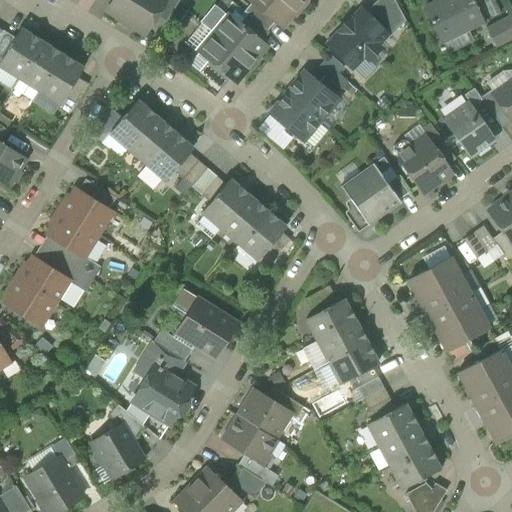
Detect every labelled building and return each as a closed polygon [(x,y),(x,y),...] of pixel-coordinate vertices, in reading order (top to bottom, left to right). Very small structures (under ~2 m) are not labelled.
[(113,0),(107,11),(144,34),(156,16),(165,0),(113,0)] [(165,0),(156,16),(166,23),(180,0),(165,0)] [(295,16),(301,9),(289,0),(248,0),(252,2),(275,22),(281,27),(290,17),(295,16)] [(289,0),(301,9),(307,2),(306,0),(289,0)] [(386,35),(389,38),(405,21),(393,0),(377,0),(365,13),(387,34),(386,35)] [(432,25),(441,43),(458,35),(455,29),(479,17),(482,23),(483,22),(472,0),(443,0),(426,9),(425,8),(424,9),(432,25)] [(244,12),(248,14),(268,31),(275,22),(252,2),(244,12)] [(198,48),(228,14),(218,6),(189,39),(198,48)] [(328,46),(353,70),(365,57),(368,60),(380,48),(376,45),(386,35),(387,34),(365,13),(362,10),(351,21),(349,19),(338,31),(340,33),(328,46)] [(269,33),(268,31),(248,14),(240,24),(261,41),(262,42),(269,33)] [(230,16),(215,34),(254,67),(260,59),(259,54),(266,45),(262,42),(261,41),(240,24),(230,16)] [(511,16),(486,30),(495,47),(511,38),(511,16)] [(458,35),(482,23),(479,17),(455,29),(458,35)] [(0,62),(0,66),(19,78),(41,43),(38,41),(39,39),(31,34),(30,36),(20,30),(15,38),(0,62)] [(15,38),(5,32),(0,39),(0,61),(0,62),(15,38)] [(248,74),(254,67),(215,34),(199,53),(209,61),(230,79),(235,83),(242,74),(248,74)] [(41,43),(19,78),(40,91),(62,56),(59,54),(60,52),(52,47),(51,49),(41,43)] [(65,58),(62,56),(40,91),(61,104),(77,77),(83,69),(73,63),(74,61),(66,56),(65,58)] [(376,67),(368,60),(365,57),(353,70),(351,71),(362,81),(376,67)] [(317,68),(340,91),(348,82),(325,60),(317,68)] [(200,72),(221,90),(230,79),(209,61),(200,72)] [(494,95),(511,82),(511,69),(502,71),(486,83),(491,90),(494,95)] [(304,71),(287,93),(320,121),(338,99),(304,71)] [(58,108),(68,114),(87,84),(77,77),(61,104),(58,108)] [(33,102),(40,91),(19,78),(13,89),(33,102)] [(511,120),(511,121),(511,82),(494,95),(493,96),(511,120)] [(485,125),(495,118),(480,98),(474,89),(464,95),(468,101),(485,125)] [(491,90),(480,98),(495,118),(501,127),(511,120),(493,96),(494,95),(491,90)] [(303,142),(320,121),(287,93),(269,114),(293,135),(303,142)] [(109,133),(128,149),(155,117),(153,115),(154,114),(147,107),(145,109),(136,101),(122,118),(109,133)] [(485,125),(468,101),(442,120),(470,159),(477,154),(479,157),(491,149),(489,146),(496,141),(485,125)] [(100,125),(109,133),(122,118),(111,108),(100,125)] [(257,128),(282,148),(293,135),(269,114),(257,128)] [(128,149),(147,165),(174,133),(171,131),(172,129),(165,123),(164,125),(155,117),(128,149)] [(93,137),(100,144),(109,133),(100,125),(93,137)] [(402,137),(409,148),(425,137),(417,126),(402,137)] [(176,135),(174,133),(147,165),(165,181),(173,171),(189,153),(192,149),(183,142),(185,140),(177,134),(176,135)] [(428,142),(446,166),(455,159),(438,135),(428,142)] [(400,160),(423,193),(450,173),(446,166),(428,142),(425,137),(409,148),(412,152),(400,160)] [(18,171),(22,165),(17,162),(21,155),(0,142),(0,178),(10,185),(12,181),(15,183),(21,173),(18,171)] [(397,157),(400,160),(412,152),(409,148),(397,157)] [(173,171),(183,179),(198,161),(189,153),(173,171)] [(26,159),(21,155),(17,162),(22,165),(26,159)] [(383,158),(373,165),(380,175),(390,168),(383,158)] [(183,179),(192,187),(207,169),(198,161),(183,179)] [(341,188),(359,214),(368,226),(400,203),(398,200),(387,184),(380,175),(373,165),(341,188)] [(192,187),(201,195),(216,177),(207,169),(192,187)] [(226,184),(216,177),(201,195),(210,203),(226,184)] [(387,184),(398,200),(408,193),(397,177),(387,184)] [(79,190),(109,209),(116,199),(85,180),(79,190)] [(205,215),(221,228),(248,197),(245,194),(247,193),(239,186),(238,188),(229,180),(226,184),(210,203),(202,212),(205,215)] [(64,200),(57,210),(97,235),(112,211),(109,209),(79,190),(76,188),(68,202),(64,200)] [(511,246),(511,197),(511,196),(488,212),(503,233),(511,246)] [(221,228),(239,244),(266,212),(264,210),(265,208),(258,202),(256,204),(248,197),(221,228)] [(82,259),(97,235),(57,210),(51,220),(55,223),(46,236),(82,259)] [(269,214),(266,212),(239,244),(258,260),(266,251),(281,232),(285,228),(276,221),(277,219),(270,213),(269,214)] [(358,233),(368,226),(359,214),(349,221),(358,233)] [(221,228),(205,215),(195,226),(211,239),(221,228)] [(473,233),(487,252),(497,246),(493,240),(483,226),(473,233)] [(266,251),(275,258),(290,240),(281,232),(266,251)] [(463,240),(477,259),(487,252),(473,233),(463,240)] [(504,255),(510,264),(511,262),(511,246),(503,233),(493,240),(497,246),(504,255)] [(46,236),(40,246),(91,278),(97,268),(82,259),(46,236)] [(84,289),(91,278),(40,246),(33,256),(69,279),(84,289)] [(421,258),(428,269),(450,257),(444,246),(421,258)] [(497,246),(487,252),(494,262),(504,255),(497,246)] [(484,269),(494,262),(487,252),(477,259),(484,269)] [(21,268),(14,278),(54,303),(57,299),(69,279),(33,256),(25,270),(21,268)] [(407,280),(417,298),(459,275),(450,257),(428,269),(407,280)] [(469,293),(459,275),(417,298),(427,316),(469,293)] [(39,327),(54,303),(14,278),(8,288),(12,291),(3,304),(39,327)] [(86,289),(84,289),(69,279),(57,299),(73,309),(86,289)] [(305,300),(310,310),(335,297),(329,286),(305,300)] [(170,309),(185,318),(197,300),(182,291),(170,309)] [(478,310),(469,293),(427,316),(436,333),(478,310)] [(306,319),(317,341),(354,321),(352,318),(354,317),(350,309),(348,310),(342,299),(306,319)] [(176,332),(215,357),(236,324),(197,300),(185,318),(176,332)] [(478,310),(487,326),(498,320),(489,305),(478,310)] [(487,326),(478,310),(436,333),(446,351),(467,340),(488,329),(487,326)] [(0,318),(0,344),(10,361),(27,344),(0,319),(0,318)] [(317,341),(329,362),(366,342),(364,339),(366,339),(361,330),(359,331),(354,321),(317,341)] [(159,333),(154,342),(184,361),(190,352),(159,333)] [(499,350),(509,368),(511,366),(511,337),(511,336),(496,344),(499,350)] [(494,339),(473,351),(479,361),(499,350),(496,344),(494,339)] [(452,362),(473,351),(467,340),(446,351),(452,362)] [(313,371),(329,362),(317,341),(301,350),(313,371)] [(175,377),(184,361),(154,342),(147,352),(158,359),(155,364),(175,377)] [(367,345),(366,342),(329,362),(339,381),(341,384),(348,380),(372,367),(377,364),(372,354),(373,353),(369,345),(367,345)] [(0,367),(10,361),(0,344),(0,367)] [(457,373),(467,391),(509,368),(499,350),(479,361),(457,373)] [(135,373),(145,380),(155,364),(158,359),(147,352),(135,373)] [(105,362),(94,355),(84,371),(95,378),(105,362)] [(329,362),(313,371),(323,389),(339,381),(329,362)] [(151,413),(169,425),(176,415),(183,413),(188,405),(186,398),(193,388),(175,377),(155,364),(145,380),(132,401),(151,413)] [(353,391),(357,389),(378,377),(372,367),(348,380),(353,391)] [(467,391),(477,408),(511,389),(511,372),(509,368),(467,391)] [(357,389),(363,399),(384,388),(378,377),(357,389)] [(363,399),(368,410),(389,399),(384,388),(363,399)] [(291,414),(295,416),(301,406),(276,391),(273,389),(267,399),(291,414)] [(511,389),(477,408),(486,426),(511,411),(511,389)] [(253,391),(237,416),(275,439),(291,414),(267,399),(253,391)] [(395,409),(389,399),(368,410),(374,421),(395,409)] [(151,413),(132,401),(125,412),(143,426),(151,413)] [(367,424),(379,446),(416,426),(414,423),(416,422),(411,414),(410,415),(404,404),(395,409),(374,421),(367,424)] [(122,424),(131,440),(135,438),(144,427),(143,426),(125,412),(118,405),(110,415),(117,427),(122,424)] [(511,411),(486,426),(496,444),(511,435),(511,411)] [(245,454),(257,461),(263,452),(267,455),(276,440),(275,439),(237,416),(222,440),(245,454)] [(104,465),(112,479),(144,460),(131,440),(122,424),(117,427),(90,443),(96,452),(95,458),(98,464),(104,465)] [(379,446),(391,467),(427,448),(426,445),(427,444),(423,435),(421,436),(416,426),(379,446)] [(58,457),(66,470),(79,463),(64,439),(52,446),(58,457)] [(285,446),(276,440),(267,455),(276,460),(285,446)] [(58,457),(52,446),(51,445),(26,460),(33,473),(58,457)] [(429,451),(427,448),(391,467),(402,489),(439,469),(433,459),(435,458),(431,450),(429,451)] [(261,464),(267,455),(263,452),(257,461),(261,464)] [(237,465),(243,469),(262,481),(268,470),(261,465),(261,464),(257,461),(245,454),(237,465)] [(39,500),(45,511),(57,511),(82,497),(66,470),(58,457),(33,473),(27,477),(41,499),(39,500)] [(112,479),(104,465),(95,471),(103,485),(112,479)] [(207,467),(191,484),(219,511),(230,511),(242,501),(207,467)] [(253,494),(262,481),(243,469),(235,483),(253,494)] [(219,511),(191,484),(173,503),(182,511),(219,511)] [(414,506),(419,509),(431,489),(425,484),(405,494),(412,507),(414,506)] [(417,511),(433,511),(447,491),(435,484),(431,489),(419,509),(417,511)] [(0,495),(0,506),(3,511),(27,511),(30,510),(16,486),(0,495)]
